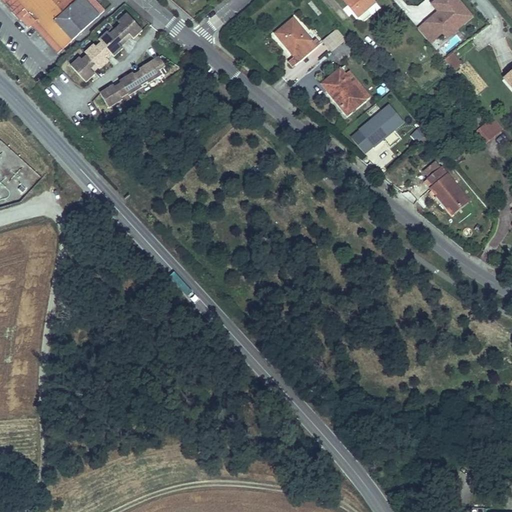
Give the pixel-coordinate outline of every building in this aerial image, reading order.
[(2,0),(19,18),(27,11),(35,20),(31,24),(56,53),(104,10),(94,0),(2,0)] [(371,0),(344,0),(358,17),(374,3),(371,0)] [(438,12),(418,29),(431,44),(443,34),(447,39),(474,17),(458,0),(437,0),(432,5),(438,12)] [(72,66),(87,83),(96,75),(94,72),(92,70),(97,65),(99,68),(101,70),(110,62),(108,59),(106,57),(111,52),(113,55),(115,57),(125,49),(123,46),(120,44),(130,35),(132,37),(135,40),(144,31),(129,15),(120,23),(122,26),(111,35),(109,32),(100,41),(102,43),(97,48),(95,45),(86,53),(88,56),(83,60),(81,58),(72,66)] [(292,19),(275,34),(299,61),(316,47),(292,19)] [(323,41),(332,52),(346,40),(338,29),(323,41)] [(130,35),(120,44),(123,46),(132,37),(130,35)] [(346,40),(332,52),(340,61),(344,57),(346,59),(351,55),(349,53),(354,49),(346,40)] [(454,55),(446,61),(456,72),(463,65),(454,55)] [(114,84),(100,92),(109,107),(124,98),(123,96),(128,93),(129,95),(142,87),(141,85),(148,81),(149,83),(153,88),(165,81),(166,66),(160,56),(140,68),(141,70),(135,74),(133,72),(120,80),(122,82),(115,86),(114,84)] [(341,69),(322,85),(347,114),(365,100),(346,75),(341,69)] [(350,72),(346,75),(365,100),(369,96),(350,72)] [(389,106),(352,137),(365,153),(403,122),(389,106)] [(473,134),(485,124),(479,117),(467,127),(473,134)] [(494,135),(485,124),(473,134),(483,145),(494,135)] [(412,136),(417,142),(419,141),(427,135),(424,132),(421,128),(412,136)] [(427,135),(419,141),(423,145),(430,139),(427,135)] [(423,173),(428,179),(440,168),(435,163),(423,173)] [(440,168),(428,179),(435,186),(431,189),(454,216),(470,202),(440,168)] [(435,186),(428,179),(425,182),(431,189),(435,186)]
